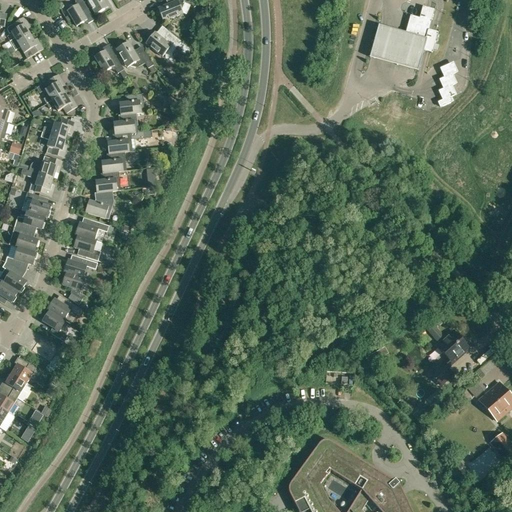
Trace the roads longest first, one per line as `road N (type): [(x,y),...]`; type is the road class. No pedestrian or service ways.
road 1 (secondary): [(244,0),(245,84),(224,159),(49,511)]
road 2 (secondary): [(69,511),(247,150),(264,85),(264,0)]
road 3 (residential): [(14,335),(43,283),(95,110),(65,54)]
